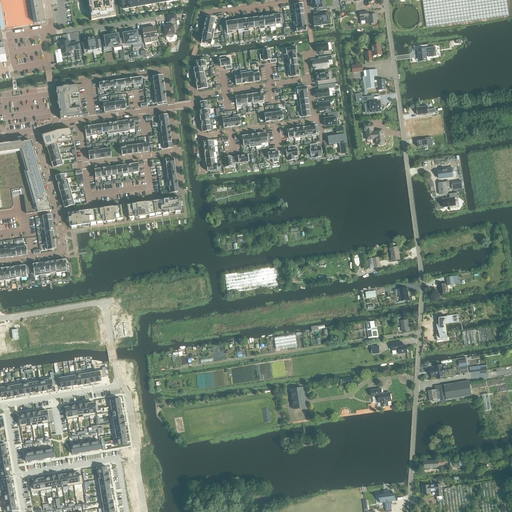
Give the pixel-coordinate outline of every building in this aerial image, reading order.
[(0,0),(0,8),(4,30),(11,28),(11,29),(31,25),(32,25),(44,22),(45,22),(41,0),(0,0)] [(112,0),(95,0),(88,1),(90,12),(91,18),(96,17),(96,19),(110,16),(110,15),(115,14),(112,0)] [(128,0),(121,0),(123,9),(130,8),(128,0)] [(311,0),(313,8),(320,7),(320,10),(327,10),(326,6),(321,6),(320,0),(311,0)] [(422,0),(426,28),(509,16),(506,0),(422,0)] [(419,18),(419,16),(418,14),(417,11),(416,10),(414,8),(412,7),(411,7),(408,7),(406,7),(404,7),(402,8),(400,10),(399,11),(398,13),(397,15),(397,18),(397,20),(398,22),(399,24),(400,26),(402,27),(404,28),(406,29),(408,29),(410,29),(412,28),(414,27),(416,26),(417,24),(418,22),(419,20),(419,18)] [(313,18),(312,18),(314,26),(314,25),(320,25),(321,24),(327,24),(326,18),(329,18),(329,17),(328,12),(318,14),(319,17),(313,18)] [(365,17),(366,24),(376,23),(375,14),(368,15),(367,12),(359,13),(359,18),(365,17)] [(178,31),(175,15),(168,17),(169,22),(168,22),(167,24),(167,26),(164,27),(165,36),(167,36),(168,38),(170,38),(172,38),(174,37),(174,35),(174,34),(173,30),(178,29),(178,31)] [(305,24),(295,26),(294,26),(295,33),(306,31),(305,24)] [(155,27),(148,28),(151,42),(158,41),(155,27)] [(142,29),(144,43),(151,42),(148,28),(142,29)] [(137,31),(130,32),(132,43),(131,44),(132,45),(142,43),(141,37),(138,37),(137,31)] [(125,45),(131,44),(132,43),(130,32),(123,33),(124,40),(122,40),(123,47),(126,46),(125,45)] [(113,48),(123,47),(122,40),(119,41),(118,34),(111,35),(113,47),(113,48)] [(113,47),(111,35),(104,36),(105,43),(103,43),(104,50),(107,49),(107,48),(113,47)] [(96,37),(90,38),(92,49),(98,48),(101,48),(100,40),(97,40),(96,37)] [(87,50),(92,49),(90,38),(85,39),(85,42),(82,42),(84,51),(87,50)] [(68,40),(60,41),(61,49),(60,49),(61,52),(62,53),(70,52),(70,50),(75,49),(77,60),(80,60),(78,49),(77,42),(69,44),(68,40)] [(323,51),(324,55),(331,54),(330,50),(328,50),(327,43),(316,44),(317,52),(318,52),(323,51)] [(371,46),(372,51),(371,51),(371,54),(372,53),(373,56),(381,55),(379,44),(371,46)] [(284,55),(286,55),(296,53),(295,47),(283,49),(284,55)] [(425,48),(417,49),(419,62),(427,61),(426,53),(428,53),(429,57),(437,56),(435,47),(425,48)] [(263,54),(259,54),(260,60),(264,59),(264,60),(270,59),(271,59),(269,50),(263,51),(263,54)] [(105,53),(106,61),(115,60),(113,51),(105,53)] [(220,60),(221,66),(225,66),(231,65),(230,58),(226,59),(225,55),(220,56),(220,59),(220,60)] [(316,59),(313,60),(314,65),(315,69),(324,68),(323,65),(328,65),(327,61),(332,60),(331,55),(318,57),(318,59),(316,59)] [(373,76),(377,75),(376,69),(364,71),(363,71),(364,77),(362,77),(365,94),(367,94),(367,89),(378,87),(378,90),(385,89),(384,79),(377,80),(377,83),(374,83),(374,81),(373,76)] [(316,82),(319,81),(324,81),(325,84),(335,82),(335,78),(331,79),(330,72),(315,74),(316,82)] [(153,82),(163,80),(162,75),(159,75),(159,73),(152,74),(153,76),(152,76),(153,82)] [(141,77),(133,78),(133,84),(137,83),(138,85),(142,84),(142,83),(141,77)] [(124,79),(125,85),(125,87),(130,86),(129,84),(133,84),(133,78),(124,79)] [(109,89),(108,87),(107,81),(98,83),(99,89),(104,88),(104,90),(109,89)] [(335,83),(319,86),(320,89),(315,90),(316,98),(329,96),(328,89),(335,88),(335,83)] [(63,87),(56,88),(56,91),(57,94),(59,109),(59,112),(60,119),(64,119),(67,118),(82,116),(81,112),(77,85),(75,85),(70,86),(68,86),(68,85),(62,86),(63,87)] [(361,93),(355,94),(356,102),(369,101),(371,112),(380,111),(380,109),(381,109),(380,108),(379,101),(376,102),(376,100),(374,100),(373,96),(362,97),(361,93)] [(157,103),(157,105),(163,104),(163,103),(166,102),(166,96),(154,98),(155,104),(157,103)] [(329,103),(329,101),(318,102),(318,105),(319,111),(325,110),(326,113),(330,112),(330,110),(329,103)] [(428,106),(416,108),(418,115),(436,112),(435,108),(428,110),(428,106)] [(333,113),(328,114),(328,118),(324,119),(325,126),(336,125),(335,117),(334,117),(333,113)] [(423,122),(419,123),(420,134),(429,132),(428,126),(435,125),(434,117),(423,119),(423,122)] [(373,130),(372,123),(364,124),(364,131),(366,131),(366,133),(366,136),(370,139),(375,139),(376,145),(379,144),(380,145),(382,145),(383,144),(384,144),(383,137),(384,137),(383,136),(382,137),(382,131),(374,132),(375,132),(372,133),(371,130),(373,130)] [(338,136),(328,137),(329,146),(333,145),(333,143),(338,142),(340,153),(347,152),(344,131),(343,127),(335,128),(336,128),(337,131),(337,132),(338,136)] [(70,141),(72,141),(71,136),(70,128),(59,130),(54,131),(41,135),(45,147),(47,147),(57,143),(59,143),(66,142),(70,141)] [(266,134),(266,132),(260,133),(261,143),(267,142),(269,142),(268,134),(266,134)] [(420,141),(417,141),(418,147),(428,146),(432,145),(431,139),(430,137),(420,139),(420,141)] [(0,210),(11,209),(13,205),(12,196),(11,190),(23,188),(24,195),(26,214),(51,210),(47,197),(46,198),(45,195),(47,195),(33,148),(34,148),(32,140),(23,142),(21,142),(21,141),(0,144),(0,210)] [(48,152),(59,149),(57,143),(47,147),(48,152)] [(317,143),(310,144),(310,149),(309,149),(310,156),(314,155),(315,158),(321,157),(321,154),(322,154),(321,147),(318,148),(317,143)] [(296,148),(296,146),(295,145),(288,146),(288,150),(285,150),(286,157),(288,157),(288,160),(294,160),(294,156),(298,155),(297,148),(296,148)] [(276,148),(268,149),(269,153),(268,153),(269,160),(272,159),(273,163),(278,162),(278,158),(278,151),(276,152),(276,148)] [(50,157),(60,154),(59,149),(48,152),(50,157)] [(51,162),(62,159),(60,154),(50,157),(51,162)] [(237,156),(234,157),(235,163),(238,163),(248,162),(247,155),(237,156)] [(232,164),(235,163),(234,157),(231,157),(231,156),(224,157),(225,167),(232,166),(232,164)] [(164,166),(166,166),(166,165),(174,164),(174,158),(163,160),(164,166)] [(62,159),(51,162),(53,168),(63,165),(63,164),(62,159)] [(132,164),(133,172),(139,172),(138,166),(144,165),(144,161),(137,162),(137,163),(132,164)] [(443,171),(438,171),(439,176),(439,178),(448,177),(453,176),(452,172),(453,172),(453,168),(447,169),(443,170),(442,170),(443,171)] [(65,179),(57,181),(58,187),(69,183),(67,178),(65,179)] [(449,180),(437,182),(440,194),(449,193),(448,186),(451,186),(449,180)] [(462,181),(452,182),(453,189),(463,188),(462,181)] [(60,192),(70,189),(69,183),(58,187),(60,192)] [(70,189),(60,192),(61,197),(72,194),(70,189)] [(442,200),(441,201),(442,203),(443,204),(443,207),(456,206),(454,198),(458,197),(457,193),(449,194),(450,198),(442,199),(442,200)] [(63,202),(73,199),(72,194),(61,197),(63,202)] [(162,216),(161,214),(181,211),(179,198),(179,197),(171,198),(169,199),(126,205),(128,217),(135,216),(135,217),(148,215),(149,218),(162,216)] [(73,199),(63,202),(64,208),(69,206),(75,204),(73,199)] [(68,213),(70,227),(80,225),(90,224),(90,226),(103,224),(103,222),(116,220),(116,219),(122,218),(121,205),(68,213)] [(392,261),(399,260),(397,247),(389,248),(392,261)] [(368,259),(370,269),(375,268),(380,267),(379,257),(368,259)] [(65,259),(59,260),(61,272),(67,272),(66,269),(68,269),(67,262),(66,263),(65,259)] [(31,274),(30,274),(31,282),(35,281),(34,276),(40,275),(38,263),(32,264),(33,264),(33,267),(33,269),(34,271),(34,273),(31,274)] [(224,275),(227,294),(278,286),(275,266),(224,275)] [(458,275),(446,277),(447,286),(454,284),(454,283),(458,283),(460,283),(460,280),(459,281),(458,275)] [(446,293),(445,284),(438,285),(440,294),(446,293)] [(399,289),(401,301),(409,300),(407,288),(399,289)] [(436,324),(439,334),(436,334),(437,341),(443,340),(442,338),(447,338),(448,338),(446,333),(444,324),(444,323),(453,322),(452,315),(447,316),(447,317),(439,318),(439,324),(436,324)] [(401,321),(401,317),(396,318),(397,326),(402,325),(403,331),(409,330),(407,319),(401,321)] [(369,339),(378,337),(377,329),(375,330),(374,322),(366,323),(369,339)] [(475,331),(462,333),(464,346),(477,344),(475,331)] [(274,338),(276,350),(296,346),(295,335),(274,338)] [(407,352),(406,345),(402,346),(402,342),(399,342),(391,344),(392,351),(396,350),(396,354),(407,352)] [(378,346),(371,347),(372,355),(380,354),(378,346)] [(435,368),(430,369),(431,373),(448,370),(447,366),(442,367),(442,365),(434,366),(435,368)] [(99,372),(93,372),(95,382),(101,381),(100,378),(103,377),(103,375),(103,373),(103,372),(102,370),(98,370),(99,372)] [(448,370),(431,373),(432,381),(437,380),(437,379),(444,377),(452,376),(451,370),(448,370)] [(60,377),(56,377),(57,385),(60,384),(61,388),(67,387),(65,377),(60,378),(60,377)] [(45,378),(39,379),(39,381),(40,381),(41,392),(47,391),(47,390),(45,378)] [(469,381),(444,385),(446,400),(472,395),(469,382),(469,381)] [(17,383),(11,384),(13,396),(19,395),(17,383)] [(435,390),(428,391),(430,401),(440,399),(441,404),(446,403),(446,400),(444,385),(444,384),(434,386),(435,390)] [(293,408),(305,407),(302,387),(290,389),(293,408)] [(389,406),(388,401),(391,401),(390,392),(382,394),(381,389),(371,390),(372,397),(378,396),(378,398),(377,399),(377,401),(378,402),(378,403),(381,403),(381,407),(389,406)] [(491,410),(488,394),(482,395),(485,411),(491,410)] [(82,404),(76,405),(76,406),(78,418),(84,417),(82,404)] [(78,472),(72,473),(74,485),(83,484),(81,475),(78,476),(78,472)] [(459,487),(442,489),(444,500),(438,500),(439,510),(446,509),(446,511),(511,511),(511,500),(509,478),(458,486),(459,487)] [(33,483),(29,484),(31,492),(40,491),(38,479),(32,480),(33,483)] [(134,480),(127,481),(130,499),(136,498),(134,480)] [(442,484),(435,485),(432,485),(428,486),(428,485),(422,486),(423,494),(430,493),(429,491),(436,491),(436,497),(437,497),(437,500),(438,500),(444,500),(442,489),(442,484)] [(385,504),(386,511),(389,511),(392,511),(391,502),(395,501),(394,493),(390,494),(389,490),(384,491),(384,494),(383,495),(380,495),(380,497),(380,498),(379,498),(379,499),(381,499),(381,503),(386,502),(386,504),(385,504)]
